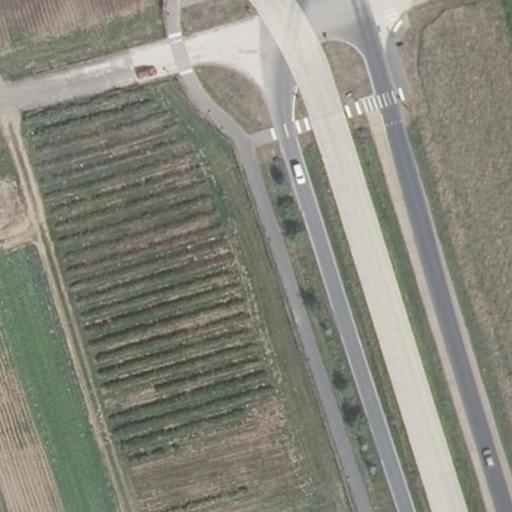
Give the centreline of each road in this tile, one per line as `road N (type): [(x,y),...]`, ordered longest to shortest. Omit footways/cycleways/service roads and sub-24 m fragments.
road 1 (primary): [(505,511),(357,0)]
road 2 (primary): [(297,0),(282,86),(287,131),(408,511)]
